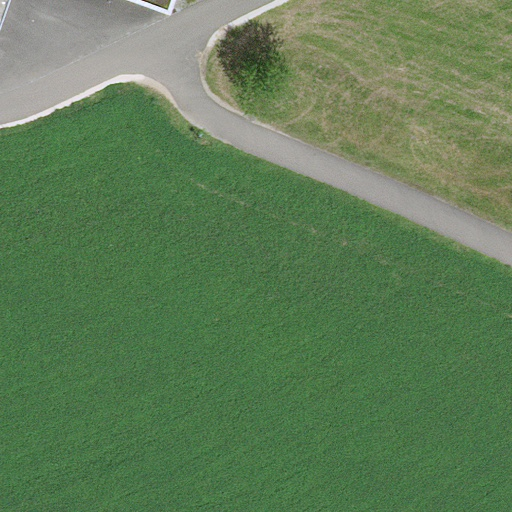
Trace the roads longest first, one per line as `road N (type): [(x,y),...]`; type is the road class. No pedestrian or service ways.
road 1 (primary): [(0,27),(511,229)]
road 2 (unclassified): [(244,0),(165,39),(0,98)]
